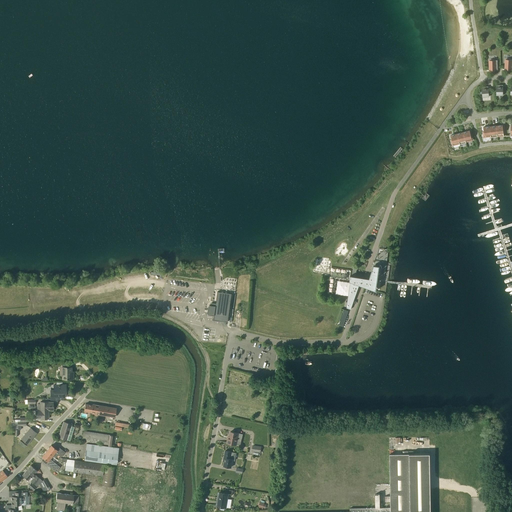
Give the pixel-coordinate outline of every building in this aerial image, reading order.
[(487,71),(490,71),(498,70),(497,60),(494,60),(494,59),(491,59),(491,60),(489,60),(490,70),(487,70),(487,71)] [(502,69),(505,70),(511,69),(511,59),(510,60),(510,59),(507,59),(507,60),(506,59),(505,69),(502,69)] [(496,126),(497,137),(497,136),(497,135),(503,134),(503,136),(505,136),(505,135),(504,135),(503,125),(496,126)] [(491,137),(490,126),(483,127),(484,131),(483,131),(483,135),(484,135),(484,136),(491,135),(491,137)] [(463,132),(466,143),(466,141),(472,139),(471,138),(472,138),(472,134),(471,135),(470,130),(463,132)] [(465,143),(466,143),(463,132),(457,134),(460,144),(461,144),(460,144),(460,143),(465,141),(466,142),(465,143)] [(460,144),(457,134),(451,135),(452,139),(451,140),(452,143),(453,143),(453,144),(459,142),(460,144)] [(143,245),(140,230),(132,232),(133,235),(138,233),(141,245),(143,245)] [(378,280),(379,266),(374,265),(369,278),(350,275),(349,281),(350,281),(347,308),(351,309),(359,285),(376,290),(378,280)] [(214,322),(228,323),(231,296),(217,294),(216,306),(209,305),(208,316),(215,317),(214,322)] [(201,330),(200,339),(223,342),(224,336),(218,335),(219,332),(201,330)] [(62,367),(62,379),(73,379),(73,373),(71,373),(71,367),(62,367)] [(50,390),(51,399),(62,399),(62,393),(66,393),(66,385),(53,385),(54,390),(50,390)] [(40,410),(48,410),(53,410),(53,402),(48,402),(40,402),(40,410)] [(92,404),(92,405),(85,404),(84,411),(91,412),(91,413),(115,418),(116,408),(92,404)] [(48,410),(40,410),(35,410),(36,419),(41,418),(41,419),(49,419),(48,410)] [(26,422),(15,421),(15,436),(18,436),(18,425),(26,425),(26,422)] [(72,424),(63,422),(59,437),(70,441),(73,431),(74,427),(71,426),(72,424)] [(28,444),(37,433),(30,428),(21,439),(28,444)] [(112,446),(113,435),(84,431),(82,442),(112,446)] [(238,433),(231,431),(230,436),(228,436),(227,443),(236,444),(238,438),(242,438),(243,434),(238,433)] [(84,460),(117,464),(119,448),(86,443),(84,460)] [(47,451),(53,455),(56,458),(58,455),(61,457),(65,452),(61,448),(59,451),(51,445),(47,451)] [(49,462),(47,464),(56,472),(60,467),(50,459),(53,455),(47,451),(42,457),(49,462)] [(236,453),(225,451),(224,457),(225,458),(224,466),(231,467),(233,459),(235,460),(236,453)] [(385,501),(390,501),(390,508),(380,508),(379,495),(375,495),(375,509),(349,509),(349,511),(430,511),(429,453),(389,454),(390,496),(385,496),(385,501)] [(73,472),(74,472),(103,476),(104,464),(76,460),(74,460),(74,466),(73,472)] [(31,465),(27,469),(40,482),(41,481),(40,479),(39,478),(40,478),(36,474),(35,475),(34,475),(33,474),(37,470),(31,465)] [(105,465),(102,485),(113,487),(115,467),(105,465)] [(40,482),(27,469),(22,475),(27,479),(31,476),(33,478),(30,480),(36,486),(40,482)] [(12,505),(18,505),(21,505),(21,500),(25,500),(25,496),(27,496),(27,492),(21,492),(15,492),(15,496),(11,496),(12,505)] [(73,503),(74,495),(57,493),(56,501),(57,501),(56,510),(64,510),(65,502),(73,503)] [(228,494),(220,493),(218,501),(217,501),(216,506),(226,507),(228,494)]
